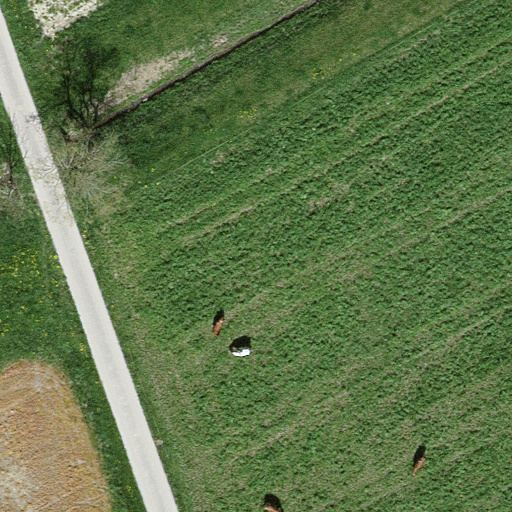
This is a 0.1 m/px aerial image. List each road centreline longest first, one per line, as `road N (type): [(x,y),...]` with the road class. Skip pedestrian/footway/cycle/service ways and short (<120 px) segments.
road 1 (track): [(164,511),(0,46)]
road 2 (track): [(0,157),(272,0)]
